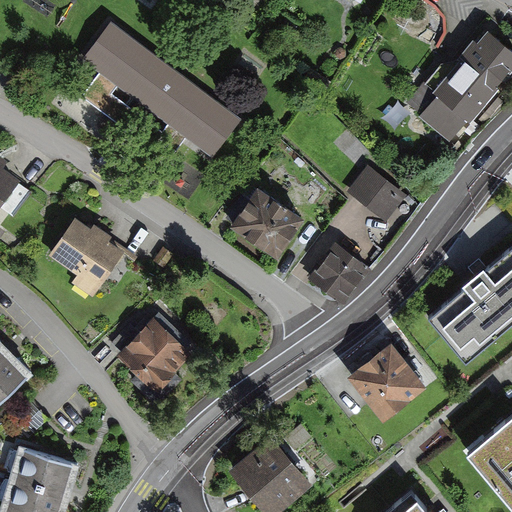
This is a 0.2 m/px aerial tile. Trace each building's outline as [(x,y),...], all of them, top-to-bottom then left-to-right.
[(213,154),(243,115),(111,13),(78,56),(102,75),(87,94),(133,130),(169,158),(187,134),(213,154)] [(511,71),(511,50),(488,33),(479,46),(473,41),(421,112),(450,134),(467,112),(477,119),(511,71)] [(0,158),(0,206),(13,215),(30,191),(0,170),(0,159),(0,158)] [(407,192),(367,163),(348,189),(389,218),(407,192)] [(309,216),(258,181),(229,224),(279,259),(309,216)] [(126,247),(76,212),(49,252),(99,286),(126,247)] [(370,264),(333,239),(309,275),(345,300),(370,264)] [(174,254),(164,246),(155,258),(166,266),(174,254)] [(466,361),(511,322),(511,246),(428,317),(466,361)] [(156,311),(122,351),(139,366),(134,372),(157,392),(177,369),(171,364),(186,347),(169,332),(174,326),(156,311)] [(110,339),(120,349),(137,330),(127,321),(110,339)] [(347,370),(383,415),(428,380),(392,335),(347,370)] [(0,361),(8,353),(0,344),(0,361)] [(0,403),(30,374),(8,353),(0,361),(0,403)] [(511,504),(511,414),(467,452),(511,504)] [(303,424),(288,436),(297,448),(312,436),(303,424)] [(279,511),(315,483),(274,432),(228,469),(248,493),(263,511),(279,511)] [(22,447),(15,474),(72,492),(80,464),(22,447)] [(28,511),(65,511),(72,492),(15,474),(5,505),(28,511)] [(429,511),(416,496),(396,511),(429,511)]
